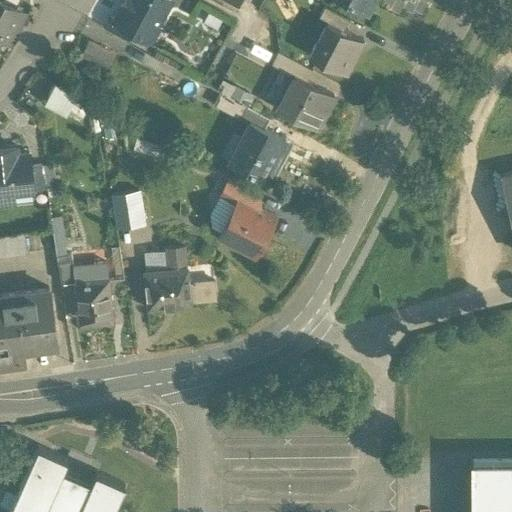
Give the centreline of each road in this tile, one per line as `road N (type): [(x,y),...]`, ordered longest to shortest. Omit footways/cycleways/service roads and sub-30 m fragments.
road 1 (tertiary): [(466,0),(328,271),(296,316)]
road 2 (residential): [(296,316),(319,331),(353,333),(511,291)]
road 3 (tertiary): [(296,316),(256,350),(181,368)]
road 4 (residential): [(198,495),(198,426),(181,368)]
road 5 (tertiary): [(0,404),(89,393),(122,378)]
road 6 (tertiary): [(122,378),(0,389)]
